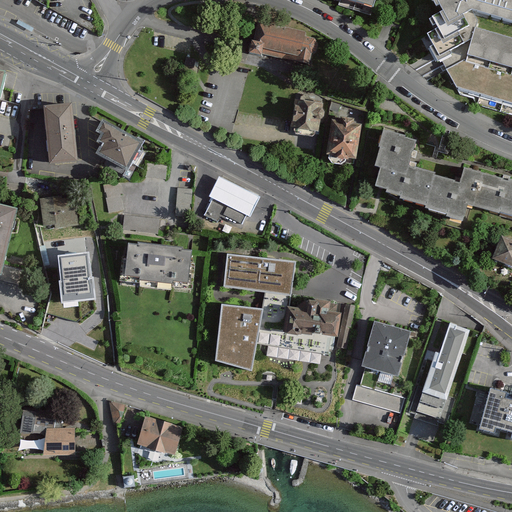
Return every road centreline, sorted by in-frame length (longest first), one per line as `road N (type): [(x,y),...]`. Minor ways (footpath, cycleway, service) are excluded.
road 1 (secondary): [(0,337),(179,404),(511,492)]
road 2 (primary): [(88,85),(489,305)]
road 3 (residential): [(511,148),(327,26),(265,0)]
